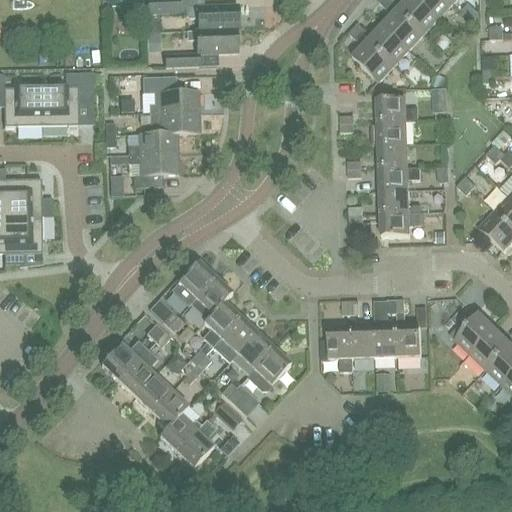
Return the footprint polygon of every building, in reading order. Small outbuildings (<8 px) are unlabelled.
[(99,0),(100,10),(142,8),(142,0),(99,0)] [(197,34),(236,33),(238,32),(237,8),(204,10),(203,0),(152,0),(146,0),(146,18),(180,18),(180,16),(186,15),(186,20),(188,22),(198,22),(198,33),(197,33),(197,34)] [(393,8),(383,0),(381,0),(378,4),(388,13),(393,8)] [(393,0),(383,0),(393,8),(397,3),(393,0)] [(414,0),(408,0),(397,13),(423,37),(437,22),(414,0)] [(445,0),(414,0),(437,22),(452,6),(445,0)] [(472,23),(479,16),(468,5),(461,12),(472,23)] [(423,37),(397,13),(382,29),(408,53),(423,37)] [(147,23),(147,36),(160,35),(159,23),(147,23)] [(353,31),(363,40),(368,35),(358,26),(353,31)] [(382,29),(367,44),(393,68),(408,53),(382,29)] [(363,40),(353,31),(349,36),(359,45),(363,40)] [(197,34),(197,33),(186,34),(186,44),(197,44),(197,57),(217,56),(237,56),(236,33),(197,34)] [(393,68),(367,44),(352,60),(378,84),(393,68)] [(197,57),(192,57),(164,58),(164,71),(218,69),(217,56),(197,57)] [(506,72),(483,73),(483,80),(496,80),(496,81),(506,80),(506,72)] [(445,79),(436,76),(433,75),(430,85),(434,89),(441,91),(445,79)] [(3,78),(0,77),(0,111),(4,112),(4,130),(41,130),(41,92),(4,91),(3,78)] [(65,77),(65,91),(41,92),(41,130),(92,129),(91,77),(65,77)] [(149,117),(199,115),(198,95),(176,95),(175,80),(142,81),(142,96),(153,96),(153,107),(149,107),(149,117)] [(432,93),(433,105),(447,104),(446,92),(432,93)] [(378,125),(407,125),(407,124),(418,124),(418,123),(426,123),(426,120),(423,118),(418,118),(418,111),(406,112),(406,101),(377,102),(378,125)] [(124,106),(124,117),(144,116),(144,105),(124,106)] [(199,136),(199,115),(149,117),(139,117),(139,126),(149,126),(160,126),(160,137),(177,136),(199,136)] [(340,127),(353,126),(353,118),(340,119),(340,127)] [(298,149),(330,148),(329,122),(297,123),(298,149)] [(407,125),(378,125),(378,133),(371,133),(372,148),(378,148),(407,147),(407,125)] [(353,126),(340,127),(340,136),(353,135),(353,126)] [(105,138),(115,138),(114,127),(104,127),(105,138)] [(499,152),(510,140),(503,134),(492,145),(495,148),(499,152)] [(177,136),(160,137),(138,137),(138,148),(127,149),(127,158),(177,157),(177,136)] [(115,151),(115,138),(105,138),(105,151),(115,151)] [(407,147),(378,148),(379,171),(408,171),(407,147)] [(510,171),(511,168),(511,163),(505,157),(499,152),(495,148),(491,153),(510,171)] [(486,157),(505,175),(510,171),(491,153),(486,157)] [(177,178),(177,157),(127,158),(128,167),(139,167),(139,179),(134,179),(134,191),(162,190),(161,178),(177,178)] [(122,168),(121,158),(109,159),(110,168),(122,168)] [(346,173),(361,172),(361,164),(346,165),(346,173)] [(408,171),(379,171),(380,194),(409,193),(408,184),(420,183),(419,170),(408,171)] [(361,172),(346,173),(347,181),(361,181),(361,172)] [(475,188),(466,179),(461,184),(471,193),(475,188)] [(41,182),(4,183),(5,221),(42,220),(53,220),(52,202),(41,202),(41,182)] [(461,184),(457,189),(466,198),(471,193),(461,184)] [(409,212),(409,193),(380,194),(381,217),(409,216),(409,212)] [(511,198),(496,214),(511,229),(511,198)] [(420,216),(420,208),(413,208),(409,212),(409,216),(420,216)] [(349,218),(363,218),(363,210),(349,210),(349,218)] [(511,248),(511,229),(496,214),(480,231),(505,256),(511,248)] [(420,216),(409,216),(381,217),(381,240),(410,239),(410,229),(421,228),(420,216)] [(363,226),(363,218),(349,218),(349,226),(363,226)] [(42,257),(42,220),(5,221),(5,258),(4,258),(4,269),(19,268),(19,271),(42,270),(42,257)] [(444,235),(436,235),(436,246),(444,245),(444,235)] [(195,302),(215,281),(198,265),(178,286),(195,302)] [(195,302),(189,308),(205,324),(211,317),(212,318),(224,306),(232,297),(215,281),(195,302)] [(169,331),(178,321),(158,303),(149,312),(169,331)] [(397,316),(396,303),(388,303),(389,316),(397,316)] [(351,317),(350,304),(342,304),(343,317),(351,317)] [(211,317),(205,324),(203,326),(210,333),(202,342),(205,345),(190,362),(196,368),(205,358),(212,351),(240,321),(224,306),(212,318),(211,317)] [(455,329),(465,320),(455,310),(445,319),(455,329)] [(155,345),(164,336),(145,317),(136,327),(155,345)] [(467,355),(491,329),(479,317),(463,333),(459,329),(450,338),(467,355)] [(178,321),(169,331),(174,336),(183,326),(178,321)] [(256,336),(240,321),(212,351),(228,367),(237,358),(237,357),(256,336)] [(491,329),(467,355),(483,370),(507,345),(491,329)] [(421,331),(397,332),(398,360),(422,360),(421,331)] [(398,360),(397,332),(375,333),(375,361),(398,360)] [(353,362),(352,333),(328,334),(329,362),(339,362),(340,375),(352,374),(352,362),(353,362)] [(375,361),(375,333),(352,333),(353,362),(375,361)] [(164,336),(155,345),(160,351),(170,341),(164,336)] [(274,353),(256,336),(237,357),(237,358),(254,374),(274,353)] [(118,385),(148,353),(137,344),(128,354),(121,348),(101,369),(118,385)] [(511,349),(507,345),(483,370),(500,386),(511,373),(511,349)] [(148,353),(118,385),(135,400),(154,379),(148,373),(157,363),(148,353)] [(274,353),(254,374),(271,389),(291,368),(274,353)] [(205,358),(196,368),(202,373),(211,364),(205,358)] [(196,368),(190,362),(180,372),(186,379),(196,368)] [(196,368),(186,379),(183,381),(189,387),(202,373),(196,368)] [(511,373),(500,386),(511,397),(511,373)] [(378,394),(391,394),(391,378),(377,379),(378,394)] [(154,379),(135,400),(151,416),(171,395),(154,379)] [(227,403),(240,388),(234,382),(221,396),(227,403)] [(258,405),(240,388),(227,403),(245,419),(258,405)] [(171,395),(151,416),(168,431),(169,432),(180,420),(188,411),(171,395)] [(214,417),(224,406),(217,400),(208,411),(214,417)] [(242,423),(224,406),(214,417),(233,434),(242,423)] [(168,431),(168,432),(160,440),(177,456),(207,424),(205,423),(201,429),(195,424),(190,429),(180,420),(169,432),(168,431)] [(207,424),(177,456),(194,472),(213,451),(205,443),(215,432),(207,424)]
